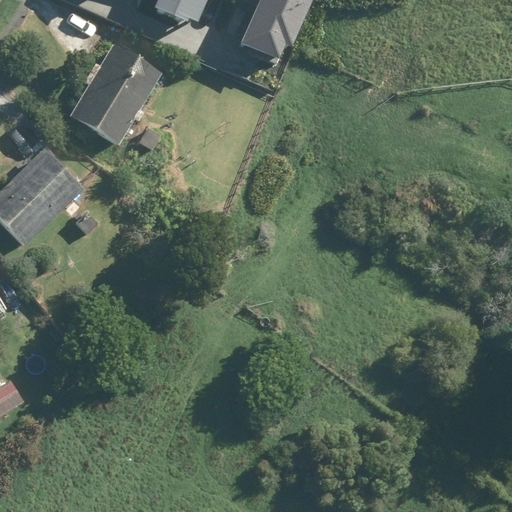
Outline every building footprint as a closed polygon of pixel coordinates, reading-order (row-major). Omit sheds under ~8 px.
[(114,0),(70,0),(70,1),(107,16),(114,0)] [(152,0),(150,5),(185,22),(191,10),(199,14),(205,0),(152,0)] [(278,60),(299,16),(306,0),(258,0),(238,41),(278,60)] [(119,146),(162,74),(115,46),(72,118),(119,146)] [(0,220),(25,246),(83,189),(45,151),(0,195),(0,220)] [(3,376),(0,376),(0,418),(20,409),(3,376)]
